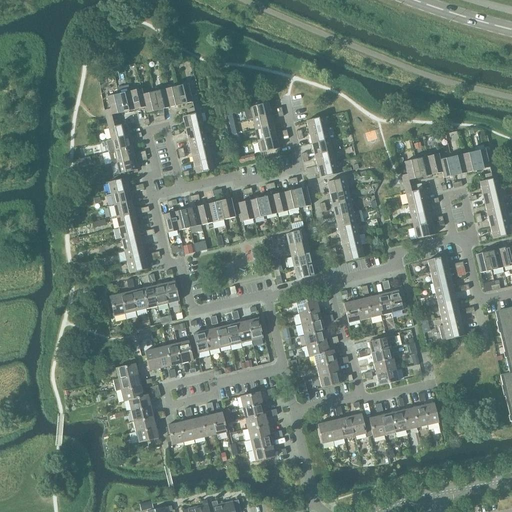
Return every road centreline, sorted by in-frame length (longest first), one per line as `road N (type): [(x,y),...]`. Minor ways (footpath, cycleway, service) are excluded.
road 1 (residential): [(267,301),(197,313),(190,282),(166,261),(152,200)]
road 2 (residential): [(184,192),(301,168),(285,99)]
road 3 (residential): [(152,200),(148,182),(156,168),(147,131),(168,126),(184,192)]
road 4 (residential): [(465,244),(476,241),(465,194),(443,199),(454,246)]
road 5 (residential): [(332,284),(454,246)]
road 6 (residential): [(217,386),(214,377),(167,388),(172,407),(218,395)]
